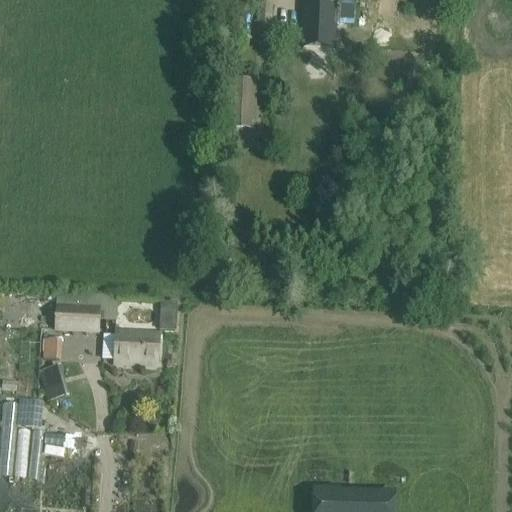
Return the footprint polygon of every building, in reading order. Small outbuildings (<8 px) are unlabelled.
[(336,25),(354,26),(354,0),(311,0),(311,26),(336,27),(336,25)] [(272,38),(272,26),(273,6),(258,5),(257,23),(256,37),(272,38)] [(56,307),(55,332),(99,334),(100,309),(56,307)] [(132,320),(132,329),(156,329),(156,320),(132,320)] [(116,332),(114,366),(158,369),(160,335),(116,332)] [(43,406),(42,406),(27,404),(24,428),(40,430),(43,406)] [(393,511),(394,499),(338,498),(339,492),(314,491),(313,511),(393,511)]
